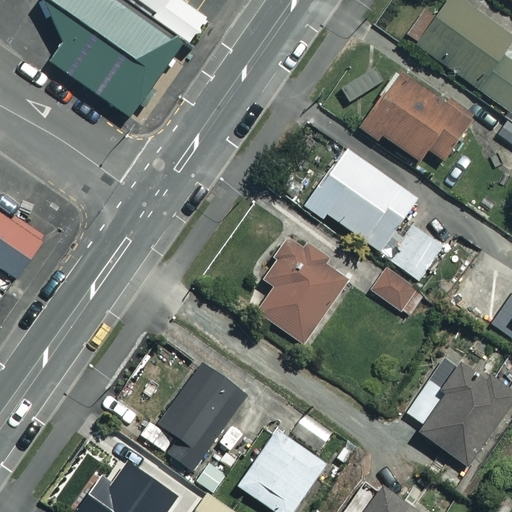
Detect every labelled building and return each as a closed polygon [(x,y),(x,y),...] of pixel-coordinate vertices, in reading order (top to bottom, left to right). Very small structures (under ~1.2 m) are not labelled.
[(43,0),(70,18),(39,63),(129,126),(184,47),(145,20),(115,0),(43,0)] [(115,0),(145,20),(158,0),(115,0)] [(504,116),(511,121),(511,63),(500,54),(511,38),(459,0),(445,0),(414,42),(508,111),(504,116)] [(471,117),(399,71),(364,125),(419,160),(426,148),(444,160),(471,117)] [(415,198),(344,146),(302,204),(321,218),(325,212),(378,250),(415,198)] [(0,274),(5,278),(39,227),(0,200),(0,274)] [(442,246),(412,225),(387,260),(417,281),(442,246)] [(345,278),(290,239),(263,278),(273,285),(255,311),(300,342),(345,278)] [(416,289),(387,268),(370,292),(399,312),(416,289)] [(511,296),(489,331),(511,345),(511,296)] [(511,400),(511,397),(456,359),(437,386),(444,390),(416,431),(467,466),(511,400)] [(244,394),(201,364),(159,424),(176,436),(165,452),(190,470),(244,394)] [(292,511),(326,465),(275,429),(236,485),(274,511),(292,511)] [(163,511),(176,494),(126,462),(113,483),(100,475),(76,511),(163,511)] [(340,511),(417,511),(366,476),(340,511)] [(231,511),(205,495),(193,511),(231,511)]
